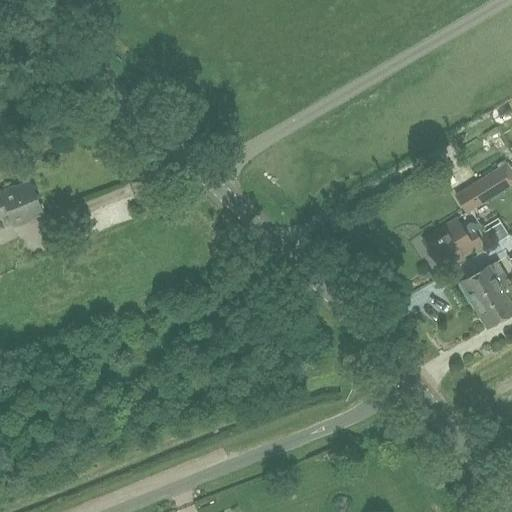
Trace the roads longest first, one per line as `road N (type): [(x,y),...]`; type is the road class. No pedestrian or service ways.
road 1 (tertiary): [(409,380),(17,0)]
road 2 (unclassified): [(114,511),(335,424),(409,380)]
road 3 (tertiary): [(508,511),(409,380)]
